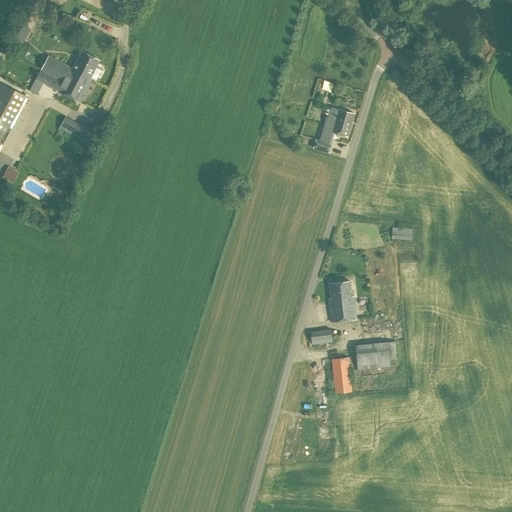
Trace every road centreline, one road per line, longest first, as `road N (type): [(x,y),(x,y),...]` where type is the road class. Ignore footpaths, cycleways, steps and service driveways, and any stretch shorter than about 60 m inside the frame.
road 1 (unclassified): [(248,511),(373,84),(391,48)]
road 2 (unknown): [(138,0),(101,109),(39,102),(4,171)]
road 3 (unclassified): [(511,170),(391,48)]
